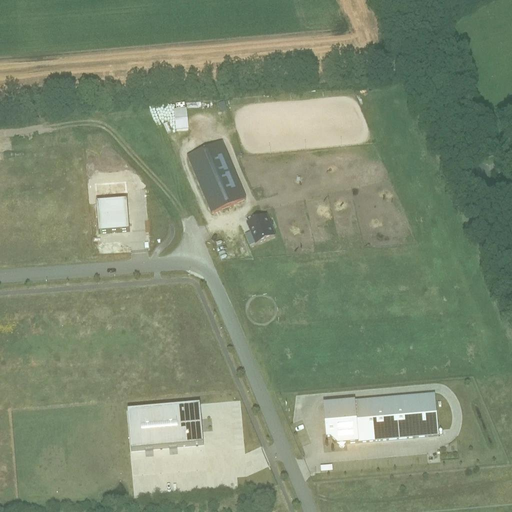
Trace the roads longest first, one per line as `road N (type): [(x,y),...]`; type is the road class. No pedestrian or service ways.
road 1 (unclassified): [(511,259),(402,0)]
road 2 (residential): [(310,511),(206,262)]
road 3 (residential): [(206,262),(0,278)]
